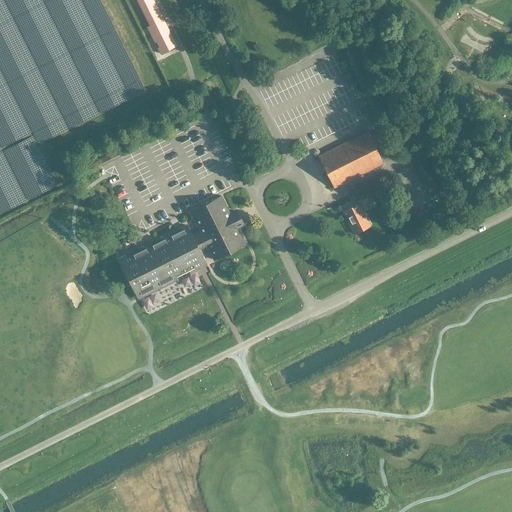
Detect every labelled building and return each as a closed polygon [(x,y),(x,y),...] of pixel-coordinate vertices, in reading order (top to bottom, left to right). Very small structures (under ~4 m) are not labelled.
[(150,33),(152,37),(160,53),(176,46),(163,19),(150,25),(147,27),(147,28),(150,33)] [(319,155),(321,159),(319,159),(325,171),(327,171),(335,187),(383,163),(367,131),(319,155)] [(426,184),(436,179),(418,143),(408,148),(426,184)] [(220,195),(189,211),(199,233),(191,237),(186,225),(118,259),(138,298),(177,279),(176,277),(194,268),(195,270),(205,264),(198,250),(203,247),(202,245),(205,243),(213,259),(244,243),(237,228),(243,224),(236,211),(230,214),(220,195)] [(353,233),(370,225),(359,203),(342,211),(353,233)] [(62,379),(69,386),(77,377),(70,370),(62,379)]
